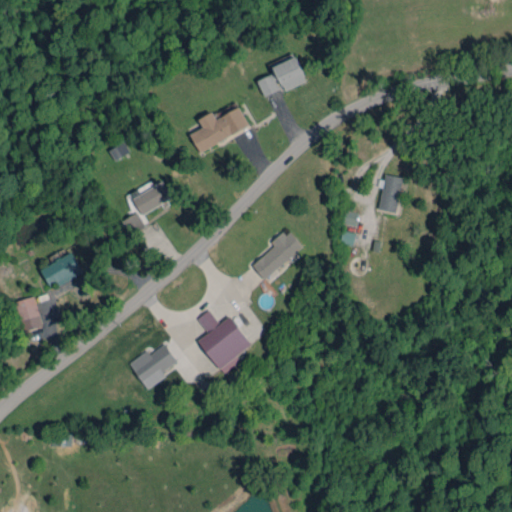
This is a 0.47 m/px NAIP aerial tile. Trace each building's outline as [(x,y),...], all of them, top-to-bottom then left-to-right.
[(258,80),(265,96),(284,87),(286,90),(307,80),(295,56),(273,66),(275,72),(258,80)] [(191,133),(199,150),(249,126),(240,107),(216,118),(213,112),(199,118),(203,127),(191,133)] [(403,176),(383,173),(378,209),(397,212),(403,176)] [(132,197),(142,214),(173,197),(164,180),(132,197)] [(342,222),(356,225),(358,213),(345,210),(342,222)] [(145,228),(139,212),(123,219),(129,234),(145,228)] [(264,278),(303,247),(289,228),(272,242),(275,246),(252,264),(264,278)] [(356,232),(343,230),(340,242),(353,245),(356,232)] [(41,266),(50,288),(83,274),(75,253),(41,266)] [(24,331),(42,326),(34,296),(15,301),(24,331)] [(198,340),(219,368),(252,344),(230,315),(219,323),(209,309),(197,318),(208,333),(198,340)] [(162,371),(177,360),(165,343),(150,353),(147,349),(129,362),(147,388),(166,375),(162,371)]
